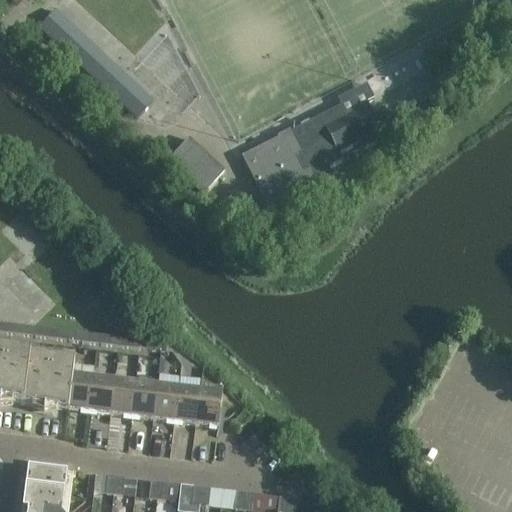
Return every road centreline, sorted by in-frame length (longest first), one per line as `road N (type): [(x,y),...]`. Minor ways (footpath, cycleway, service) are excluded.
road 1 (residential): [(269,484),(13,446)]
road 2 (residential): [(152,148),(15,28)]
